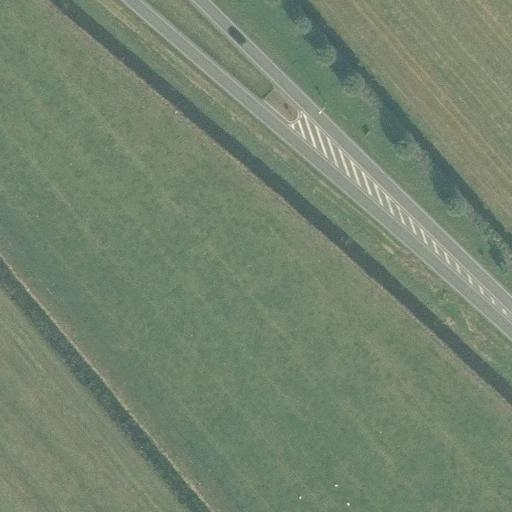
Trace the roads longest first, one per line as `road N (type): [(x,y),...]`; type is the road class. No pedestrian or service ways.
road 1 (trunk): [(128,0),(511,333)]
road 2 (trunk): [(511,308),(198,0)]
